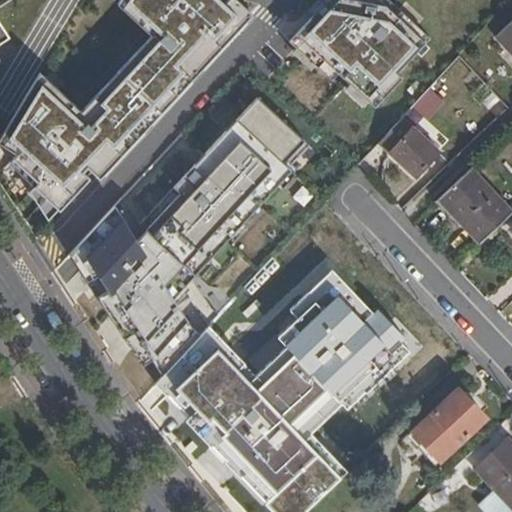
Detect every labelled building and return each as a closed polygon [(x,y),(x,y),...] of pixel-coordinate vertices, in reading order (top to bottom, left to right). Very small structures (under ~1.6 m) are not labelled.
[(0,0),(0,41),(10,35),(0,19),(0,2),(3,0),(0,0)] [(42,71),(1,141),(17,166),(60,207),(95,172),(102,177),(251,14),(235,0),(119,0),(118,2),(152,31),(83,107),(42,71)] [(324,0),(290,37),(332,75),(338,68),(376,103),(401,76),(396,72),(431,33),(393,0),(324,0)] [(511,17),(496,33),(511,49),(511,17)] [(481,82),(470,94),(488,110),(499,98),(481,82)] [(122,195),(72,251),(142,363),(153,357),(161,372),(219,313),(193,276),(293,167),(287,165),(309,142),(258,96),(140,220),(122,195)] [(416,174),(438,151),(401,117),(380,140),(416,174)] [(485,175),(475,165),(442,196),(450,206),(485,175)] [(511,205),(485,175),(450,206),(481,239),(511,210),(511,205)] [(314,211),(279,250),(319,293),(350,261),(337,247),(326,236),(331,230),(314,211)] [(331,230),(326,236),(337,247),(342,241),(331,230)] [(439,321),(416,299),(369,347),(391,370),(439,321)] [(228,386),(221,393),(230,404),(260,372),(251,362),(261,352),(247,337),(252,333),(235,314),(196,351),(228,386)] [(252,333),(247,337),(261,352),(266,348),(252,333)] [(379,416),(389,428),(426,393),(416,382),(379,416)] [(486,415),(457,385),(412,427),(428,445),(425,448),(436,462),(486,415)] [(368,396),(341,422),(353,435),(380,409),(368,396)] [(511,438),(508,435),(477,466),(511,502),(511,438)] [(434,511),(468,481),(454,466),(419,499),(431,511),(434,511)]
